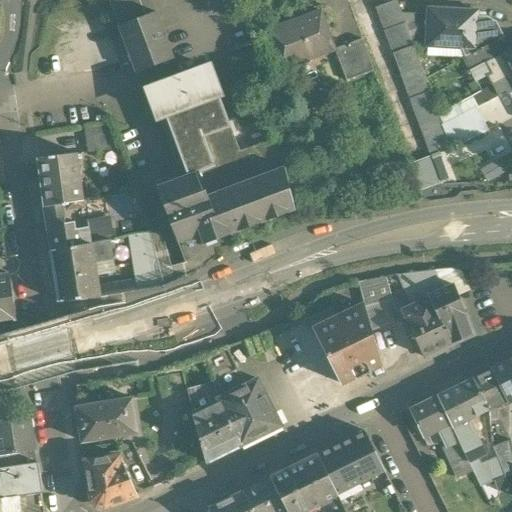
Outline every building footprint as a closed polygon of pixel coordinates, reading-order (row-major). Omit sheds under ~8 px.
[(137,0),(109,0),(108,0),(117,27),(144,17),(137,0)] [(396,0),(375,8),(392,54),(393,54),(413,46),(396,0)] [(476,11),(428,9),(426,46),(466,48),(474,48),(476,19),(476,11)] [(320,12),(267,31),(282,71),(335,52),(320,12)] [(144,17),(117,27),(135,73),(172,59),(155,13),(144,17)] [(361,40),(335,50),(347,82),(373,72),(361,40)] [(486,62),(501,54),(495,43),(471,55),(476,67),(486,62)] [(413,46),(393,54),(410,99),(430,92),(413,46)] [(511,48),(501,54),(507,67),(511,74),(511,48)] [(507,67),(501,54),(486,62),(491,71),(492,75),(507,67)] [(492,75),(488,77),(492,86),(511,74),(507,67),(492,75)] [(208,68),(147,90),(158,118),(164,116),(182,165),(175,180),(156,187),(177,243),(199,235),(203,244),(294,211),(277,138),(239,152),(208,68)] [(492,75),(491,71),(473,80),(480,92),(491,86),(492,86),(488,77),(492,75)] [(511,74),(492,86),(491,86),(496,95),(497,95),(505,90),(508,94),(511,92),(511,74)] [(480,92),(438,114),(442,126),(478,107),(498,96),(497,95),(496,95),(491,86),(480,92)] [(430,92),(410,99),(431,157),(451,150),(442,126),(438,114),(430,92)] [(306,106),(275,115),(279,130),(310,121),(306,106)] [(490,133),(478,107),(442,126),(451,150),(490,133)] [(84,128),(87,153),(116,149),(107,126),(84,128)] [(76,153),(37,159),(44,208),(62,205),(83,201),(76,153)] [(436,159),(409,169),(418,193),(445,183),(436,159)] [(418,193),(409,169),(396,174),(405,197),(418,193)] [(368,180),(355,184),(359,197),(372,192),(368,180)] [(44,208),(50,251),(83,245),(91,244),(88,229),(75,231),(71,225),(64,224),(62,205),(44,208)] [(110,240),(115,272),(133,269),(128,237),(110,240)] [(106,241),(91,244),(96,274),(115,272),(110,240),(106,241)] [(83,245),(50,251),(58,302),(99,296),(96,274),(91,244),(83,245)] [(115,272),(96,274),(99,296),(136,290),(133,269),(115,272)] [(435,271),(411,274),(398,276),(411,306),(429,299),(428,297),(443,291),(435,271)] [(0,275),(0,322),(15,320),(8,274),(0,275)] [(443,291),(428,297),(429,299),(430,299),(449,345),(471,335),(464,314),(464,313),(454,286),(443,291)] [(393,296),(364,305),(369,325),(370,329),(371,332),(402,321),(393,296)] [(411,306),(402,310),(422,357),(449,345),(430,299),(429,299),(411,306)] [(364,306),(312,330),(339,383),(380,363),(371,332),(370,329),(369,325),(364,305),(364,306)] [(226,347),(206,354),(213,382),(238,370),(226,347)] [(511,358),(491,369),(506,400),(511,398),(511,397),(511,358)] [(491,369),(472,378),(487,410),(506,400),(491,369)] [(238,370),(213,382),(216,394),(217,399),(246,385),(238,370)] [(179,372),(156,377),(163,405),(185,400),(179,372)] [(472,378),(436,396),(448,423),(451,427),(487,410),(472,378)] [(246,385),(217,399),(219,403),(240,446),(280,426),(257,380),(246,385)] [(213,382),(185,389),(188,401),(216,394),(213,382)] [(216,394),(188,401),(192,416),(219,403),(217,399),(216,394)] [(436,396),(409,409),(422,436),(436,429),(444,425),(448,423),(436,396)] [(132,398),(75,408),(81,442),(101,439),(101,440),(138,434),(132,398)] [(219,403),(192,416),(205,463),(240,446),(219,403)] [(496,453),(511,453),(510,445),(507,433),(506,416),(495,416),(496,453)] [(29,419),(0,423),(0,455),(34,450),(29,419)] [(441,432),(446,429),(444,425),(436,429),(439,435),(441,432)] [(439,435),(444,444),(445,447),(457,441),(451,427),(446,429),(441,432),(439,435)] [(439,435),(436,429),(422,436),(429,451),(444,444),(439,435)] [(364,431),(316,455),(336,494),(344,490),(384,471),(364,431)] [(483,431),(458,443),(468,462),(493,450),(483,431)] [(458,443),(457,441),(445,447),(458,474),(471,469),(468,462),(458,443)] [(316,455),(270,477),(287,511),(305,511),(336,496),(336,494),(316,455)] [(119,457),(85,462),(90,501),(102,509),(136,497),(119,457)] [(36,462),(0,468),(5,499),(15,498),(41,494),(36,462)] [(270,477),(241,492),(251,511),(284,511),(287,511),(270,477)] [(349,500),(344,490),(336,494),(336,496),(341,504),(349,500)] [(251,511),(241,492),(207,508),(208,511),(251,511)] [(0,511),(17,511),(15,498),(5,499),(0,499),(0,511)]
